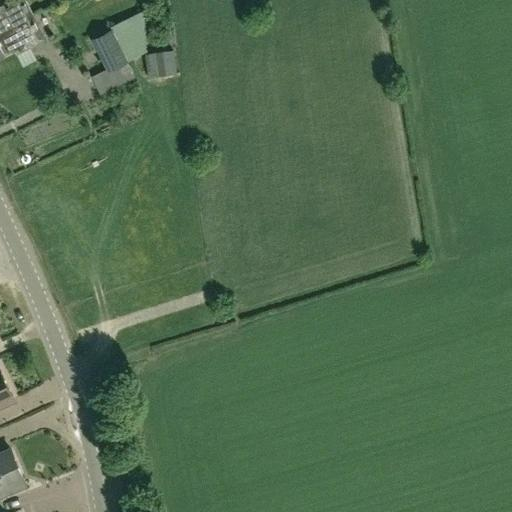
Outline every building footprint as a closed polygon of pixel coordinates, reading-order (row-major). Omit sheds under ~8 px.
[(10,24),(32,13),(25,0),(4,0),(0,2),(0,34),(12,28),(10,24)] [(91,76),(100,94),(135,77),(128,61),(145,53),(143,10),(109,23),(111,28),(91,39),(106,69),(91,76)] [(44,39),(32,13),(10,24),(12,28),(0,34),(0,54),(15,47),(17,52),(44,39)] [(0,374),(0,406),(12,400),(0,374)] [(22,478),(9,450),(0,453),(0,496),(4,495),(1,487),(22,478)]
